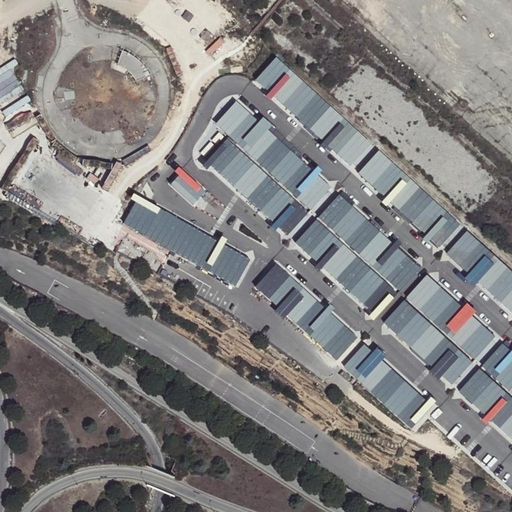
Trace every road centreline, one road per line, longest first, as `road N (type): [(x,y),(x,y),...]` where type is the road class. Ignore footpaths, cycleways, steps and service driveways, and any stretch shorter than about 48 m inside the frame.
road 1 (tertiary): [(337,511),(0,300)]
road 2 (motorway): [(154,511),(160,464),(149,441),(76,368),(0,312)]
road 3 (tertiary): [(227,511),(112,472),(78,478),(25,511)]
